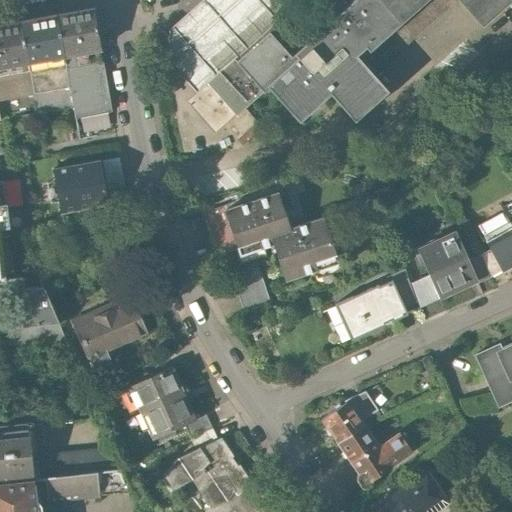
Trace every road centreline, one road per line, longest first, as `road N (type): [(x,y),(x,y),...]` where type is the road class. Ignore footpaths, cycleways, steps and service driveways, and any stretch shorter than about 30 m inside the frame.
road 1 (residential): [(120,0),(175,255),(208,335),(257,411)]
road 2 (residential): [(511,295),(257,411)]
road 3 (residential): [(257,411),(337,511)]
